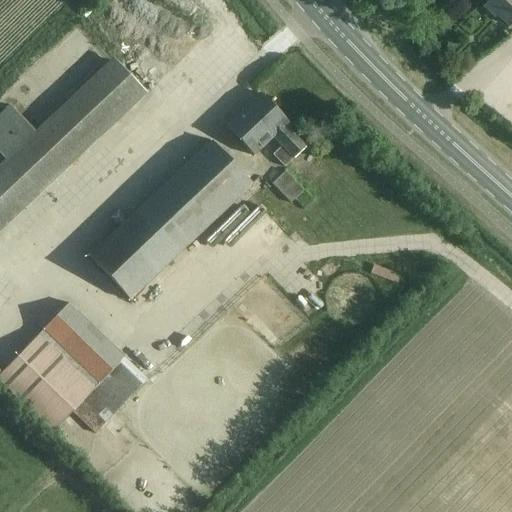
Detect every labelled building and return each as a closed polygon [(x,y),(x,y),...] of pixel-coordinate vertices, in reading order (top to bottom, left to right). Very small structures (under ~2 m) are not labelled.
[(169,0),(154,16),(170,32),(187,16),(171,0),(169,0)] [(496,16),(506,26),(511,19),(511,0),(488,0),(482,7),(494,18),(496,16)] [(195,25),(177,40),(189,54),(207,39),(195,25)] [(0,164),(0,230),(145,94),(112,59),(34,133),(9,107),(0,114),(0,156),(4,161),(0,164)] [(292,158),(304,146),(284,125),(286,122),(259,94),(225,126),(235,135),(229,140),(236,147),(241,143),(252,155),(273,135),(282,146),(273,156),(283,166),(292,157),(292,158)] [(128,299),(252,185),(210,140),(125,220),(116,210),(109,217),(118,226),(87,255),(128,299)] [(285,172),(272,184),(290,203),(303,191),(285,172)] [(146,381),(67,304),(51,289),(0,336),(0,382),(51,432),(71,411),(94,434),(146,381)]
